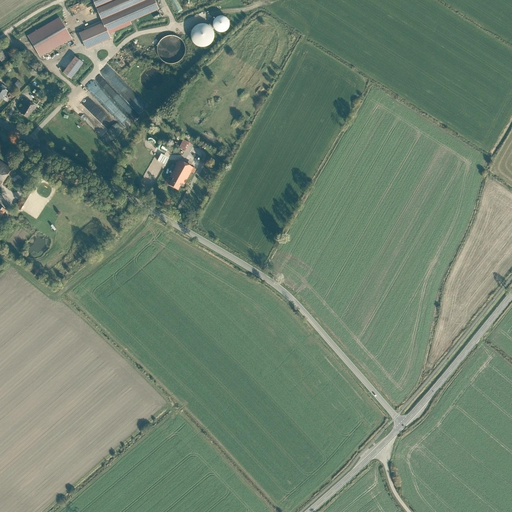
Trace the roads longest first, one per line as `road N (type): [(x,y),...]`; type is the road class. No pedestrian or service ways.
road 1 (tertiary): [(0,122),(288,296),(402,424)]
road 2 (secondary): [(402,424),(511,294)]
